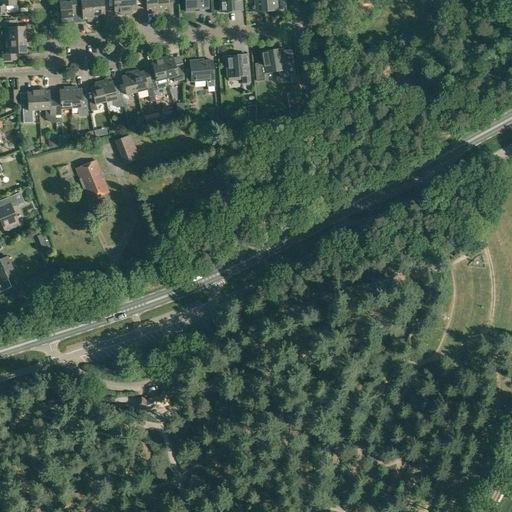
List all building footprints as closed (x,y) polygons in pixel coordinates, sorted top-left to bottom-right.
[(0,0),(0,13),(5,13),(5,6),(15,5),(14,0),(0,0)] [(75,4),(74,0),(66,0),(66,3),(58,3),(60,24),(67,24),(67,21),(72,21),(71,14),(77,14),(76,4),(75,4)] [(81,0),(74,0),(75,4),(76,4),(80,4),(81,20),(86,20),(86,22),(93,21),(91,0),(81,1),(81,0)] [(91,0),(92,0),(91,0),(93,21),(100,21),(100,18),(104,18),(102,0),(91,0)] [(112,0),(114,13),(118,13),(119,15),(125,15),(123,0),(112,0)] [(123,0),(125,15),(132,14),(131,12),(136,11),(134,0),(123,0)] [(144,0),(146,10),(150,10),(151,12),(157,11),(156,0),(144,0)] [(156,0),(157,11),(164,11),(163,8),(168,8),(167,0),(156,0)] [(184,0),(185,12),(194,11),(194,10),(207,9),(206,0),(184,0)] [(218,0),(219,12),(242,11),(240,0),(218,0)] [(253,0),(255,12),(277,10),(276,0),(253,0)] [(4,36),(4,41),(25,40),(25,27),(15,27),(14,21),(0,21),(0,28),(4,28),(4,29),(3,29),(2,30),(1,31),(1,32),(1,33),(1,34),(1,35),(2,35),(2,36),(3,36),(4,36)] [(1,54),(2,61),(15,61),(15,54),(26,54),(25,40),(4,41),(5,54),(1,54)] [(288,75),(293,74),(291,49),(283,50),(282,49),(260,52),(262,62),(261,62),(254,63),(255,81),(264,80),(263,74),(278,72),(279,78),(288,76),(288,75)] [(241,77),(242,83),(250,83),(247,55),(225,57),(227,79),(241,77)] [(168,56),(162,58),(167,79),(173,77),(174,82),(184,79),(182,63),(175,65),(173,58),(168,59),(168,56)] [(160,80),(167,79),(162,58),(155,60),(155,62),(151,63),(153,73),(149,74),(151,82),(155,97),(157,97),(156,93),(160,92),(162,89),(160,80)] [(198,62),(198,60),(189,61),(190,68),(185,69),(187,82),(191,82),(206,81),(207,87),(214,86),(212,60),(198,62)] [(138,70),(131,71),(137,92),(138,97),(148,94),(150,102),(156,101),(155,97),(151,82),(149,74),(148,72),(143,73),(143,71),(138,72),(138,70)] [(123,83),(118,85),(123,104),(128,102),(126,95),(137,92),(131,71),(125,73),(125,76),(121,77),(123,83)] [(426,91),(439,91),(439,77),(426,77),(426,91)] [(100,82),(105,102),(111,101),(113,106),(116,108),(123,106),(123,104),(118,85),(113,86),(112,81),(107,82),(107,80),(100,82)] [(89,103),(91,111),(97,110),(95,105),(105,102),(100,82),(94,83),(94,86),(90,87),(94,102),(89,103)] [(59,96),(55,96),(56,116),(61,116),(61,109),(71,108),(70,87),(63,87),(63,90),(59,90),(59,96)] [(70,87),(71,108),(77,108),(78,114),(80,116),(88,116),(88,113),(87,105),(86,94),(82,94),(81,89),(76,89),(76,87),(70,87)] [(8,90),(8,107),(18,107),(17,89),(8,90)] [(22,117),(23,123),(33,123),(32,111),(39,110),(38,89),(31,89),(31,92),(26,92),(27,108),(22,108),(22,117)] [(38,89),(39,110),(45,110),(46,116),(46,119),(50,123),(55,123),(55,116),(56,116),(55,96),(49,96),(49,91),(44,91),(44,89),(38,89)] [(297,92),(289,93),(292,116),(300,115),(297,92)] [(255,105),(248,106),(249,123),(257,124),(255,105)] [(134,144),(130,135),(116,141),(117,144),(125,165),(139,159),(134,144)] [(48,140),(49,149),(57,148),(56,139),(48,140)] [(25,147),(22,150),(26,155),(30,152),(25,147)] [(12,168),(22,164),(19,157),(9,161),(12,168)] [(75,168),(88,201),(109,192),(96,159),(75,168)] [(13,195),(7,197),(10,204),(0,208),(0,225),(2,225),(5,231),(12,228),(12,226),(17,224),(18,226),(20,225),(17,219),(16,219),(11,207),(24,202),(20,192),(13,195)] [(44,233),(38,235),(40,241),(47,238),(44,233)] [(0,292),(7,289),(3,280),(14,275),(6,257),(0,259),(0,292)] [(141,409),(143,413),(157,409),(171,404),(170,400),(173,395),(163,390),(160,395),(153,397),(146,399),(141,396),(136,407),(141,409)]
